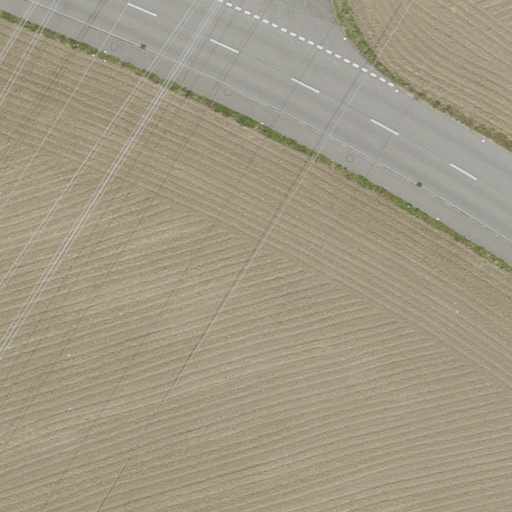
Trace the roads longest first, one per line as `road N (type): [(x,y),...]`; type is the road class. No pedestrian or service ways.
road 1 (tertiary): [(511,205),(238,53)]
road 2 (tertiary): [(238,53),(103,0)]
